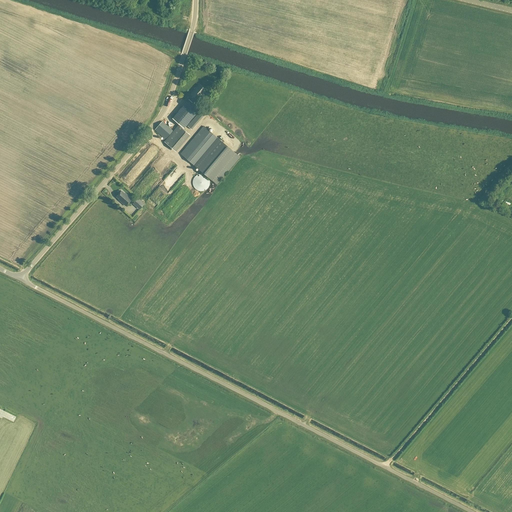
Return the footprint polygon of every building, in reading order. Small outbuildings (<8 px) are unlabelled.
[(185,97),(198,81),(195,78),(182,95),(185,97)] [(190,101),(193,104),(196,100),(197,100),(205,90),(199,85),(190,95),(193,97),(190,101)] [(172,119),(183,128),(200,109),(188,100),(172,119)] [(165,140),(172,131),(162,122),(155,130),(165,140)] [(164,142),(174,150),(188,134),(178,126),(164,142)] [(239,157),(220,140),(204,127),(181,154),(216,184),(239,157)] [(126,196),(121,191),(116,197),(119,200),(126,206),(132,199),(127,195),(126,196)]
